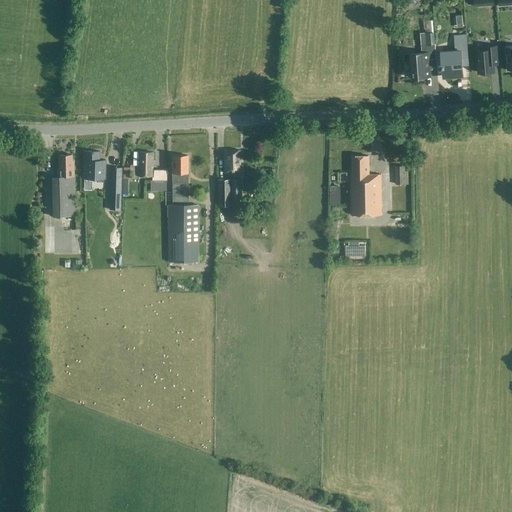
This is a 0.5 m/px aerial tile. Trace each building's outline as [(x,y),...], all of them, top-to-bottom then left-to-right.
[(425,33),(426,46),(435,45),(434,32),(425,33)] [(443,80),(465,78),(464,55),(469,54),(468,36),(454,37),(455,51),(441,52),(443,80)] [(477,51),(479,73),(493,72),(492,65),(498,64),(498,58),(497,47),(490,47),(485,48),(486,51),(477,51)] [(431,60),(429,61),(428,53),(411,54),(405,55),(405,62),(406,71),(412,71),(413,78),(430,77),(429,69),(431,69),(431,60)] [(225,150),(225,172),(240,172),(240,150),(225,150)] [(83,179),(99,180),(105,180),(105,160),(99,160),(100,151),(84,151),(83,179)] [(152,176),(152,180),(166,180),(166,170),(152,170),(153,152),(134,152),(134,165),(133,176),(137,176),(152,176)] [(58,168),(58,176),(55,177),(55,185),(54,186),(55,217),(65,216),(76,216),(75,176),(74,176),(74,160),(72,160),(72,155),(59,155),(59,168),(58,168)] [(172,155),(173,200),(189,200),(188,155),(172,155)] [(353,173),(352,173),(353,215),(382,215),(381,174),(369,174),(369,156),(353,156),(353,173)] [(408,166),(396,166),(397,185),(409,184),(408,166)] [(242,199),(242,179),(218,179),(218,206),(235,206),(235,199),(242,199)] [(112,180),(112,198),(120,198),(121,198),(121,180),(112,180)] [(173,205),(168,205),(168,262),(199,262),(199,205),(189,205),(173,205)]
